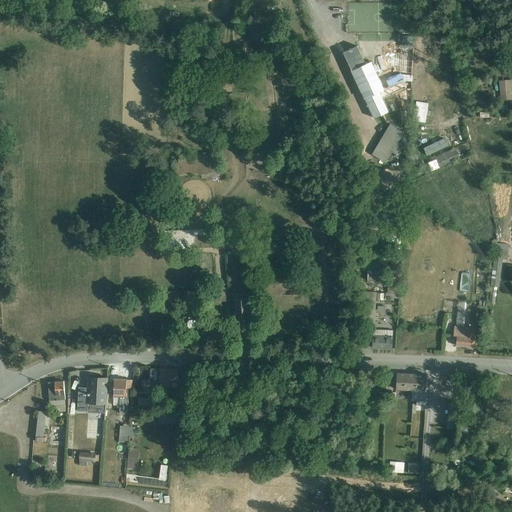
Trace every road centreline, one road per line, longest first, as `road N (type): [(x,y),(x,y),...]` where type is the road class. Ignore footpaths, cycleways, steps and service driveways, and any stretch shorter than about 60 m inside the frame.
road 1 (unclassified): [(2,393),(49,368),(121,355),(435,364)]
road 2 (track): [(476,152),(448,39),(422,0)]
road 3 (track): [(435,364),(423,511)]
